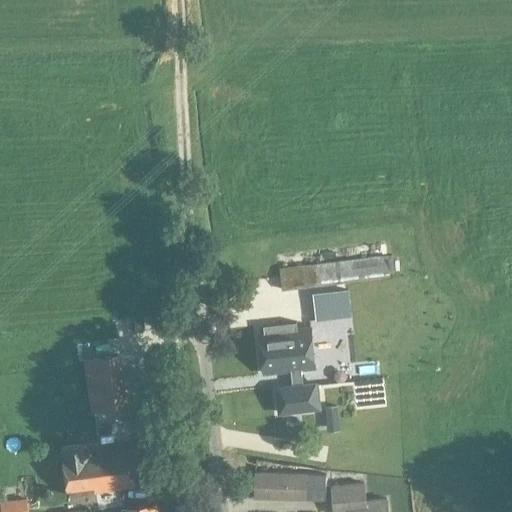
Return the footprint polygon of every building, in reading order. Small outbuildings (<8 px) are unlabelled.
[(390,276),(388,255),(279,268),(281,290),(390,276)] [(351,312),(352,337),(385,335),(384,310),(351,312)] [(315,367),(310,327),(259,332),(263,373),(281,371),(291,370),(301,369),(315,367)] [(375,342),(366,344),(370,361),(379,359),(375,342)] [(292,386),(276,388),(279,412),(319,408),(317,383),(303,385),(301,369),(291,370),(292,386)] [(326,418),(337,417),(336,406),(325,407),(326,418)] [(293,411),(293,421),(324,420),(324,410),(293,411)] [(68,495),(134,486),(129,445),(91,450),(90,443),(61,447),(68,495)] [(253,497),(325,499),(326,474),(254,471),(253,497)] [(366,500),(364,481),(331,484),(332,511),(388,511),(387,498),(366,500)] [(26,511),(25,499),(2,501),(3,511),(26,511)]
